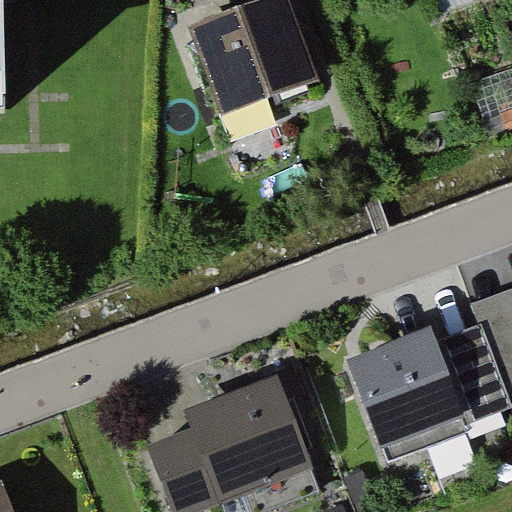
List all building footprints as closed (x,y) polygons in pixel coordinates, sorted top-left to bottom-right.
[(21,5),(20,0),(0,0),(0,131),(9,131),(5,5),(21,5)] [(322,92),(291,2),(186,38),(217,128),(322,92)] [(511,297),(493,305),(473,312),(482,336),(504,397),(511,394),(511,297)] [(458,345),(434,353),(462,430),(509,413),(504,397),(482,336),(458,345)] [(429,338),(345,367),(379,465),(463,436),(462,430),(434,353),(429,338)] [(279,377),(178,416),(186,437),(146,452),(169,511),(240,511),(319,482),(279,377)]
